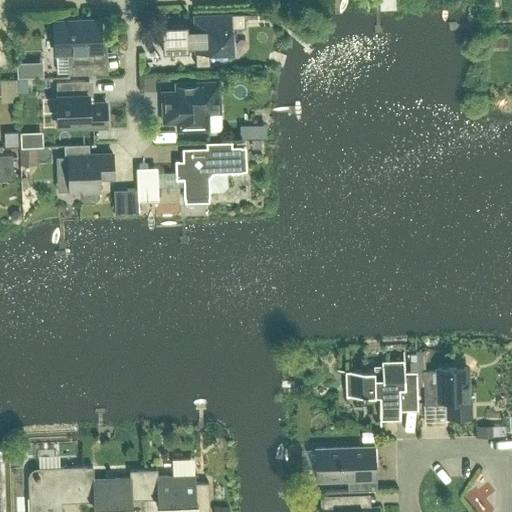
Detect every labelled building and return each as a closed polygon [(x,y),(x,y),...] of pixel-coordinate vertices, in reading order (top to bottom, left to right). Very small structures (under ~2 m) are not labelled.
[(209,51),(232,50),(231,27),(245,27),(244,12),(193,14),(194,23),(161,24),(162,51),(195,49),(195,65),(210,64),(209,51)] [(56,51),(68,51),(68,72),(95,71),(94,50),(100,49),(99,19),(54,21),(56,51)] [(89,102),(88,94),(84,94),(84,80),(56,81),(57,111),(46,111),(47,133),(58,133),(58,125),(88,124),(88,126),(106,125),(105,102),(89,102)] [(218,81),(183,82),(183,91),(162,91),(163,121),(177,120),(178,128),(207,127),(206,103),(219,103),(218,81)] [(145,153),(163,151),(161,140),(144,142),(145,153)] [(182,152),(182,159),(178,159),(178,158),(175,159),(175,178),(179,178),(179,177),(183,177),(184,196),(209,195),(208,176),(213,171),(242,170),(241,145),(231,145),(231,141),(232,141),(232,140),(205,141),(205,142),(206,142),(206,146),(187,146),(182,152)] [(12,153),(0,153),(0,179),(13,179),(12,153)] [(99,189),(99,176),(113,176),(112,153),(68,154),(69,190),(75,190),(75,196),(80,200),(92,199),(98,195),(98,189),(99,189)] [(158,197),(157,187),(137,188),(138,198),(158,197)] [(382,368),(345,369),(346,394),(379,393),(379,418),(400,417),(399,385),(416,385),(416,371),(404,371),(404,359),(381,359),(382,368)] [(468,397),(467,366),(437,367),(437,369),(423,369),(424,403),(447,403),(447,415),(470,415),(470,397),(468,397)] [(376,488),(376,472),(375,473),(374,444),(315,446),(316,480),(347,478),(347,489),(376,488)] [(165,450),(165,466),(188,465),(187,449),(165,450)] [(27,476),(28,511),(62,511),(62,501),(80,500),(79,465),(36,466),(35,467),(32,468),(31,469),(30,470),(29,471),(28,473),(28,474),(27,476)] [(92,504),(92,506),(133,504),(133,503),(132,503),(132,498),(144,498),(143,468),(141,468),(141,469),(129,469),(129,476),(93,477),(93,465),(81,465),(79,465),(80,500),(93,500),(93,504),(92,504)] [(195,482),(195,474),(157,475),(157,468),(145,468),(143,468),(144,498),(157,497),(157,502),(156,502),(156,503),(195,502),(195,510),(209,509),(208,481),(195,482)] [(326,511),(377,511),(377,506),(355,507),(352,504),(352,493),(320,494),(320,509),(326,508),(326,511)]
